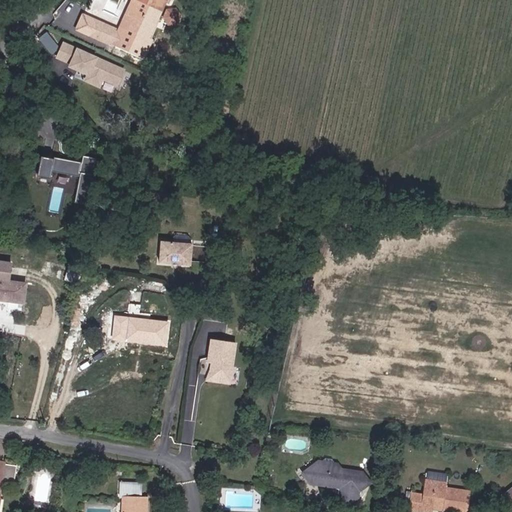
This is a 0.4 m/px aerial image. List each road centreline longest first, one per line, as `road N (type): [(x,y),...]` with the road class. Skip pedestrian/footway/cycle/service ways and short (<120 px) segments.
road 1 (unclassified): [(197,511),(192,480),(162,458),(0,429)]
road 2 (unknown): [(162,458),(197,305)]
